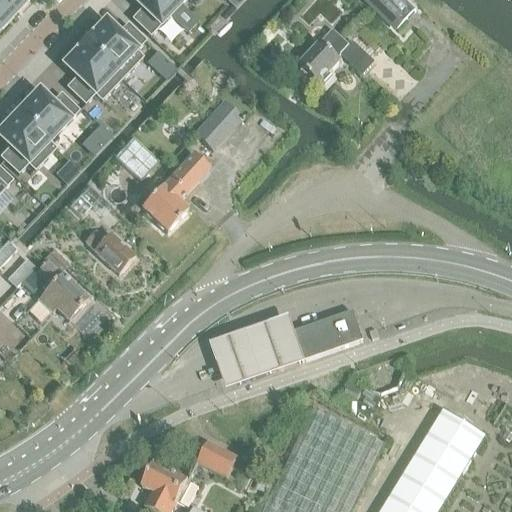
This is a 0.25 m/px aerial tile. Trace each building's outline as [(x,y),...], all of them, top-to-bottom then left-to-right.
[(0,0),(0,5),(14,18),(29,3),(25,0),(0,0)] [(171,0),(128,0),(141,12),(131,22),(149,40),(169,19),(186,36),(197,25),(180,8),(171,0)] [(363,0),(397,33),(415,14),(400,0),(363,0)] [(0,32),(14,18),(0,5),(0,32)] [(104,25),(84,47),(122,83),(142,61),(135,55),(145,44),(127,27),(117,37),(104,25)] [(348,51),(341,45),(332,36),(322,47),(321,47),(298,70),(318,89),(341,66),(338,62),(341,59),(362,80),(375,66),(353,45),(348,51)] [(84,47),(63,69),(76,81),(66,91),(84,108),(94,98),(101,105),(122,83),(84,47)] [(146,67),(165,84),(165,85),(176,74),(156,56),(146,67)] [(38,95),(17,117),(48,146),(78,114),(60,97),(50,107),(38,95)] [(223,107),(193,139),(211,156),(240,125),(242,123),(223,107)] [(17,117),(0,134),(0,142),(9,151),(0,160),(0,161),(17,179),(27,168),(34,175),(55,153),(55,152),(48,146),(17,117)] [(132,142),(115,161),(140,185),(158,166),(132,142)] [(177,206),(207,174),(191,159),(140,214),(166,238),(187,216),(177,206)] [(0,196),(11,186),(0,175),(0,196)] [(89,190),(70,211),(80,221),(100,200),(89,190)] [(118,280),(134,263),(109,239),(104,245),(93,235),(84,246),(94,255),(93,257),(118,280)] [(7,246),(0,253),(0,270),(16,254),(7,246)] [(25,282),(42,264),(33,255),(16,274),(25,282)] [(68,326),(88,305),(46,265),(35,277),(49,290),(36,304),(51,318),(55,314),(68,326)] [(352,316),(294,337),(304,366),(363,345),(352,316)] [(289,320),(209,346),(225,392),(304,366),(289,320)] [(352,387),(347,395),(359,403),(364,395),(352,387)] [(310,412),(263,511),(351,511),(383,448),(310,412)] [(444,416),(383,511),(442,511),(485,441),(444,416)] [(226,482),(236,462),(207,447),(197,467),(226,482)] [(150,472),(140,492),(151,498),(145,511),(146,511),(172,511),(176,506),(188,511),(189,511),(199,492),(186,486),(187,483),(153,467),(150,472)]
